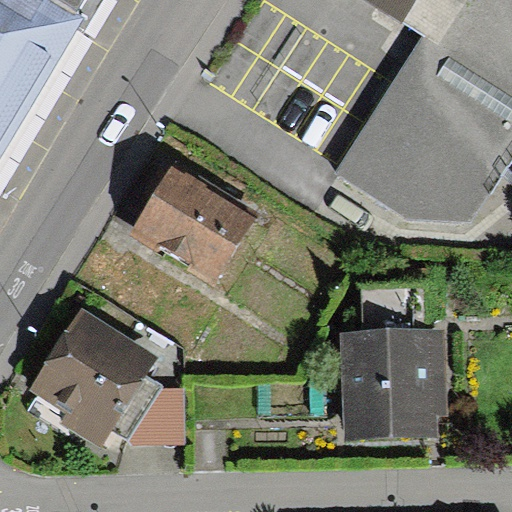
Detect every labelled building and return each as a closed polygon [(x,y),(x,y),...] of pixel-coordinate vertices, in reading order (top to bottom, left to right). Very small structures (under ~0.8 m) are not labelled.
[(0,0),(0,168),(20,136),(88,27),(78,21),(41,0),(0,0)] [(41,0),(78,21),(90,0),(41,0)] [(511,0),(354,0),(424,42),(337,177),(412,226),(470,227),(511,162),(511,0)] [(252,230),(168,176),(128,237),(211,292),(252,230)] [(23,403),(111,453),(183,450),(181,391),(159,392),(143,382),(153,363),(72,317),(23,403)] [(446,337),(345,341),(349,452),(437,449),(436,419),(449,419),(446,337)]
